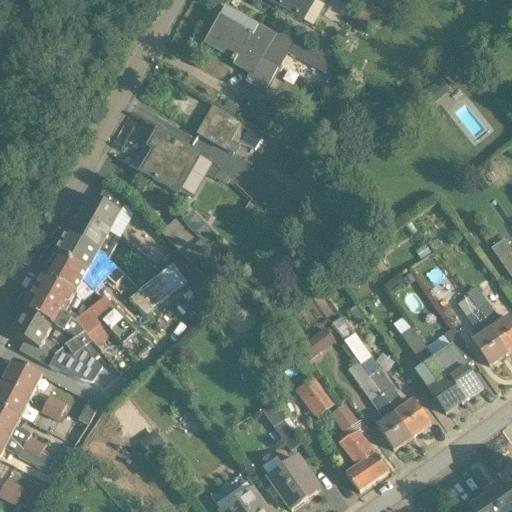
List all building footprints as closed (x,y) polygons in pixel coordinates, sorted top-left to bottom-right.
[(264,0),(305,23),(317,0),(264,0)] [(371,29),(381,13),(366,5),(357,21),(371,29)] [(275,39),(247,23),(236,17),(231,26),(221,20),(206,46),(233,61),(231,65),(251,76),(246,85),(267,97),(289,56),(328,79),(336,63),(279,31),(275,39)] [(358,74),(364,64),(341,51),(335,61),(358,74)] [(438,102),(428,89),(417,98),(427,110),(438,102)] [(261,140),(249,133),(249,132),(214,112),(200,137),(227,152),(235,157),(239,149),(241,145),(254,152),(261,140)] [(315,174),(323,159),(311,152),(327,123),(308,112),(287,149),(304,161),(315,174)] [(194,172),(202,157),(158,132),(149,148),(154,151),(141,174),(173,192),(180,196),(194,172)] [(215,184),(220,174),(213,167),(206,179),(215,184)] [(336,196),(329,189),(322,196),(328,203),(336,196)] [(80,217),(111,235),(122,216),(121,216),(127,205),(104,192),(98,203),(90,198),(80,217)] [(279,219),(293,235),(314,216),(300,201),(279,219)] [(205,248),(214,239),(191,216),(183,224),(200,243),(205,248)] [(111,236),(111,235),(80,217),(68,239),(99,255),(108,263),(109,262),(121,241),(111,236)] [(193,249),(200,243),(183,224),(177,219),(159,236),(183,258),(193,249)] [(385,235),(362,250),(371,263),(394,248),(385,235)] [(93,267),(129,303),(140,293),(131,284),(109,262),(108,263),(99,255),(68,239),(57,258),(88,274),(89,274),(93,267)] [(511,252),(505,242),(491,252),(511,280),(511,252)] [(421,262),(431,256),(425,247),(415,253),(421,262)] [(191,268),(202,258),(193,249),(183,258),(191,268)] [(93,361),(100,357),(88,341),(103,329),(122,350),(137,337),(105,304),(93,312),(85,304),(93,296),(82,285),(88,274),(57,258),(24,317),(54,333),(67,340),(68,339),(75,343),(64,351),(63,352),(56,357),(50,368),(77,380),(91,384),(101,370),(93,361)] [(186,286),(172,268),(155,281),(169,299),(186,286)] [(411,276),(403,282),(408,289),(415,283),(411,276)] [(136,279),(131,284),(140,293),(142,291),(149,285),(144,280),(136,279)] [(155,281),(149,285),(142,291),(156,309),(169,299),(155,281)] [(468,300),(508,355),(511,352),(511,322),(510,320),(502,326),(477,290),(467,297),(468,300)] [(140,293),(129,303),(146,319),(156,309),(142,291),(140,293)] [(489,369),(508,355),(468,300),(458,307),(481,340),(473,346),(489,369)] [(360,326),(367,321),(357,308),(351,313),(360,326)] [(47,345),(54,333),(24,317),(12,338),(25,344),(20,352),(50,369),(50,368),(56,357),(63,352),(47,345)] [(360,365),(412,439),(430,426),(414,403),(405,409),(355,337),(353,338),(341,321),(332,327),(360,365)] [(444,416),(463,403),(433,362),(411,331),(401,338),(423,369),(415,375),(444,416)] [(300,348),(310,362),(323,353),(312,339),(300,348)] [(454,350),(453,348),(433,362),(463,403),(482,390),(467,368),(473,363),(461,345),(454,350)] [(266,362),(259,352),(248,360),(255,371),(252,373),(267,395),(284,384),(268,361),(266,362)] [(4,384),(32,398),(43,377),(15,363),(4,384)] [(412,439),(360,365),(349,372),(385,424),(377,430),(393,453),(412,439)] [(317,421),(335,407),(314,380),(296,394),(317,421)] [(0,408),(21,419),(32,398),(4,384),(0,391),(0,408)] [(45,408),(63,417),(67,408),(50,399),(45,408)] [(88,404),(78,424),(88,429),(98,409),(88,404)] [(126,430),(140,419),(129,405),(115,415),(126,430)] [(346,406),(333,415),(346,432),(359,423),(346,406)] [(0,434),(42,457),(47,447),(31,439),(32,437),(16,429),(21,419),(0,408),(0,434)] [(59,425),(63,417),(45,408),(41,416),(59,425)] [(291,455),(302,447),(284,424),(274,432),(291,455)] [(166,448),(152,432),(139,443),(152,460),(166,448)] [(48,476),(54,464),(55,463),(42,457),(0,434),(0,461),(4,452),(20,460),(19,461),(48,476)] [(390,475),(360,434),(348,442),(342,446),(360,471),(348,479),(360,496),(390,475)] [(74,453),(65,448),(56,464),(65,469),(74,453)] [(289,511),(296,511),(318,497),(302,474),(305,472),(297,461),(268,481),(289,511)] [(511,494),(511,474),(502,481),(511,494)] [(211,499),(220,511),(266,511),(253,492),(251,494),(240,479),(211,499)] [(511,511),(511,494),(502,481),(502,482),(506,487),(470,511),(511,511)] [(3,492),(20,500),(24,492),(7,483),(3,492)] [(0,501),(16,509),(20,500),(3,492),(0,497),(0,501)]
